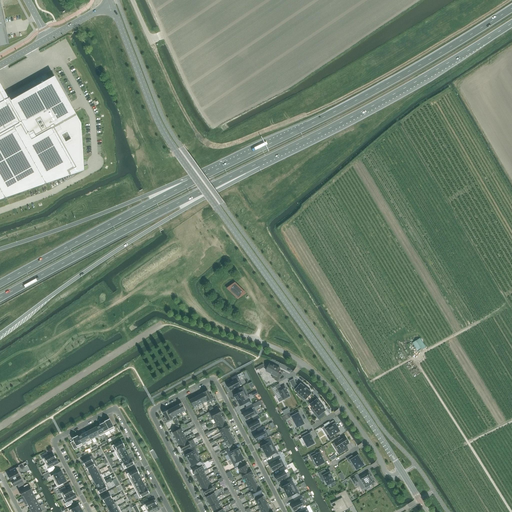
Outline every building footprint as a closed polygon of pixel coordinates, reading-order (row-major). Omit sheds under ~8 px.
[(0,84),(0,200),(4,199),(25,192),(45,185),(84,171),(83,159),(81,124),(55,78),(49,81),(11,102),(9,98),(8,99),(0,84)] [(229,288),(236,298),(243,293),(236,284),(229,288)] [(256,301),(251,305),(257,313),(262,309),(256,301)] [(426,347),(420,338),(412,343),(418,352),(426,347)] [(280,369),(276,367),(274,366),(270,364),(266,371),(273,375),(272,377),(275,379),(275,380),(278,382),(282,375),(279,373),(280,369)] [(238,379),(237,375),(231,378),(233,381),(226,385),(230,391),(239,386),(241,384),(238,379)] [(297,395),(301,398),(302,396),(306,399),(312,393),(308,389),(305,387),(301,384),(299,386),(296,384),(293,379),(290,381),(293,386),(296,389),(295,390),(299,393),(297,395)] [(272,388),(278,399),(282,397),(283,400),(290,396),(285,386),(281,388),(279,384),(272,388)] [(236,401),(245,396),(243,391),(245,390),(243,387),(237,390),(239,393),(234,396),(235,397),(234,397),(236,400),(235,401),(236,401)] [(207,401),(207,402),(214,399),(211,394),(210,395),(207,390),(202,393),(207,401)] [(202,404),(207,401),(202,393),(198,396),(202,404)] [(194,398),(198,406),(202,404),(198,396),(194,398)] [(236,401),(236,402),(237,402),(238,405),(239,405),(239,406),(244,404),(246,407),(252,404),(250,400),(248,401),(245,396),(236,401)] [(189,400),(193,409),(198,406),(194,398),(189,400)] [(319,415),(317,417),(319,420),(326,415),(323,412),(326,410),(317,399),(310,405),(313,408),(311,410),(314,413),(316,412),(319,415)] [(177,406),(181,414),(185,411),(186,412),(186,411),(181,403),(177,406)] [(243,415),(242,415),(243,415),(244,419),(245,419),(245,420),(251,417),(255,415),(257,414),(254,408),(252,405),(246,407),(248,410),(242,414),(243,415)] [(172,408),(176,416),(181,414),(177,406),(172,408)] [(172,419),(176,416),(172,408),(168,410),(167,410),(172,419)] [(212,411),(210,412),(208,413),(212,419),(213,419),(221,414),(219,409),(214,411),(213,410),(212,411)] [(172,419),(167,410),(162,413),(165,417),(163,418),(166,423),(173,420),(172,419)] [(298,428),(305,424),(299,413),(295,415),(293,411),(287,414),(289,418),(292,417),(298,428)] [(223,419),(221,414),(213,419),(215,423),(223,419)] [(260,419),(258,415),(258,416),(252,418),(254,421),(247,425),(249,427),(248,427),(249,427),(250,429),(249,429),(250,429),(251,431),(261,426),(257,420),(260,419)] [(114,429),(109,419),(104,421),(109,431),(114,429)] [(223,419),(215,423),(218,428),(226,423),(223,419)] [(109,431),(104,421),(104,422),(100,424),(105,434),(109,431)] [(226,423),(218,428),(220,432),(228,428),(229,428),(226,423)] [(333,425),(331,423),(330,423),(325,427),(329,434),(327,436),(330,441),(335,438),(334,435),(337,433),(338,433),(341,431),(339,428),(338,428),(335,424),(333,425)] [(99,434),(100,436),(105,434),(100,424),(99,425),(100,425),(95,427),(99,434)] [(258,429),(260,432),(253,436),(256,442),(266,437),(268,436),(265,430),(264,426),(258,429)] [(91,430),(95,437),(99,434),(95,427),(91,430)] [(175,437),(183,433),(181,428),(172,433),(175,437)] [(231,433),(228,428),(220,432),(222,437),(231,433)] [(90,439),(95,437),(91,430),(86,432),(90,439)] [(86,441),(85,442),(86,443),(91,441),(90,439),(86,432),(82,434),(86,441)] [(302,434),(303,437),(308,447),(314,444),(315,444),(315,443),(313,440),(313,439),(312,438),(312,437),(310,434),(309,434),(308,434),(307,432),(302,434)] [(177,442),(186,437),(183,433),(175,437),(177,442)] [(225,441),(233,437),(231,433),(222,437),(225,441)] [(77,436),(81,444),(85,442),(86,441),(82,434),(78,437),(77,436)] [(77,448),(82,445),(81,444),(77,436),(72,438),(77,448)] [(188,442),(186,437),(177,442),(180,446),(188,442)] [(233,437),(225,441),(228,448),(232,446),(232,444),(236,442),(235,442),(234,440),(235,440),(234,440),(233,437)] [(337,451),(339,455),(348,449),(346,446),(349,443),(348,441),(346,439),(345,437),(335,443),(339,450),(337,451)] [(263,452),(272,448),(274,447),(270,438),(264,441),(266,444),(261,447),(261,448),(263,452),(262,452),(263,452)] [(121,441),(112,446),(114,451),(124,446),(121,441)] [(192,446),(189,441),(188,442),(180,446),(179,446),(182,451),(192,446)] [(124,446),(114,451),(117,455),(126,451),(123,446),(124,446)] [(189,450),(190,453),(185,456),(186,457),(185,457),(187,460),(187,461),(197,456),(194,451),(196,450),(194,447),(189,450)] [(263,452),(263,453),(265,456),(266,456),(266,458),(271,455),(273,458),(278,455),(274,447),(272,448),(263,452)] [(226,451),(230,459),(241,453),(241,452),(241,453),(239,449),(239,450),(238,448),(233,451),(231,448),(226,451)] [(65,461),(70,459),(65,450),(61,452),(65,461)] [(117,455),(119,460),(121,459),(128,455),(126,451),(117,455)] [(318,466),(320,465),(321,465),(324,463),(325,462),(320,453),(316,455),(315,452),(309,455),(312,460),(314,459),(318,466)] [(48,456),(46,453),(41,456),(45,464),(56,458),(53,453),(48,456)] [(242,454),(241,454),(241,453),(230,459),(234,467),(240,464),(238,462),(243,459),(243,458),(243,457),(242,454)] [(95,461),(92,455),(82,461),(85,466),(95,461)] [(131,459),(130,459),(128,455),(121,459),(123,463),(131,459)] [(201,460),(199,461),(197,456),(187,461),(188,462),(189,465),(190,465),(191,466),(196,464),(197,466),(203,464),(201,460)] [(273,459),(275,462),(269,465),(270,466),(269,466),(271,470),(272,470),(272,471),(282,466),(284,465),(281,459),(279,456),(273,459)] [(347,459),(349,462),(351,460),(357,469),(364,465),(364,464),(362,461),(362,462),(358,456),(354,458),(352,456),(347,459)] [(55,469),(53,466),(58,463),(56,458),(45,464),(49,472),(55,469)] [(123,463),(121,464),(124,469),(134,464),(131,459),(123,463)] [(88,470),(97,465),(95,461),(85,466),(88,471),(88,470)] [(241,474),(249,469),(248,467),(248,466),(247,465),(247,464),(243,466),(242,465),(238,467),(241,473),(241,474)] [(88,470),(90,475),(97,471),(100,470),(97,465),(88,470)] [(11,481),(22,475),(19,470),(20,469),(18,466),(12,470),(14,472),(8,475),(11,481)] [(195,476),(204,472),(205,471),(202,466),(193,471),(195,476)] [(279,470),(281,473),(274,476),(278,482),(287,477),(284,471),(286,470),(285,467),(279,470)] [(136,469),(126,474),(129,479),(139,474),(136,469)] [(244,478),(252,474),(250,469),(249,469),(241,474),(241,473),(240,474),(243,479),(244,479),(244,478)] [(333,478),(332,475),(330,472),(327,473),(325,470),(318,473),(320,477),(323,476),(325,480),(328,485),(331,484),(332,485),(335,484),(334,482),(335,482),(333,478)] [(64,476),(61,471),(56,474),(56,473),(53,474),(53,475),(51,476),(54,481),(64,476)] [(100,475),(97,471),(90,475),(93,479),(100,476),(100,475)] [(198,481),(206,476),(204,472),(195,476),(198,481)] [(361,480),(366,488),(375,482),(373,478),(372,478),(371,476),(372,476),(371,476),(369,472),(360,478),(357,474),(351,478),(354,484),(361,480)] [(104,479),(101,474),(100,475),(100,476),(93,479),(95,484),(104,479)] [(139,474),(129,479),(132,484),(141,479),(139,474)] [(244,478),(244,479),(246,483),(254,479),(252,474),(244,478)] [(24,480),(22,475),(11,481),(14,486),(19,483),(21,486),(27,482),(25,480),(24,480)] [(64,476),(54,481),(57,486),(66,481),(64,476)] [(200,485),(208,481),(206,476),(198,481),(200,485)] [(287,484),(282,487),(283,488),(282,489),(284,492),(283,492),(284,492),(284,493),(295,487),(291,478),(285,481),(287,484)] [(97,488),(106,484),(104,479),(95,484),(97,488)] [(141,479),(132,484),(134,489),(143,484),(141,479)] [(246,483),(248,487),(257,483),(254,479),(246,483)] [(202,490),(211,485),(208,481),(200,485),(202,489),(202,490)] [(259,488),(259,487),(257,483),(248,487),(251,492),(259,488)] [(32,491),(32,492),(33,491),(30,486),(29,487),(28,484),(22,487),(24,490),(19,492),(22,497),(32,491)] [(106,484),(97,488),(96,488),(99,494),(109,489),(106,484)] [(143,484),(134,489),(137,493),(146,488),(143,484)] [(202,490),(202,489),(202,490),(205,495),(214,490),(212,485),(211,485),(202,490)] [(74,493),(71,488),(66,490),(64,487),(59,490),(63,498),(74,493)] [(254,499),(258,496),(258,495),(262,492),(259,487),(259,488),(251,492),(250,492),(253,499),(254,499)] [(300,495),(295,487),(284,493),(285,493),(284,493),(284,494),(285,493),(286,497),(287,496),(287,498),(292,495),(294,498),(300,495)] [(146,488),(137,493),(139,498),(149,493),(146,488)] [(336,511),(342,511),(348,509),(344,500),(350,498),(346,490),(340,493),(341,495),(336,497),(338,500),(331,503),(336,511)] [(24,497),(26,501),(34,496),(32,492),(32,491),(22,497),(23,498),(24,497)] [(66,507),(73,503),(71,500),(76,498),(74,493),(63,498),(65,503),(65,504),(66,507)] [(104,502),(112,498),(109,493),(101,497),(104,503),(105,502),(104,502)] [(217,497),(214,493),(206,497),(208,502),(217,497)] [(26,501),(27,504),(26,504),(27,506),(28,505),(37,501),(34,496),(26,501)] [(254,499),(258,505),(266,501),(265,498),(264,498),(263,496),(264,496),(259,498),(258,496),(254,499)] [(291,506),(290,506),(290,507),(291,506),(292,510),(293,510),(294,511),(303,506),(305,505),(302,499),(300,496),(295,499),(296,502),(290,505),(291,506)] [(211,506),(219,502),(217,497),(208,502),(211,506)] [(107,506),(114,503),(112,498),(104,502),(105,502),(107,506)] [(147,499),(140,502),(142,506),(143,505),(145,510),(156,505),(154,500),(149,502),(147,499)] [(31,510),(39,506),(37,501),(28,505),(30,508),(29,509),(30,511),(31,510)] [(258,505),(260,510),(268,505),(266,501),(258,505)] [(116,502),(114,503),(107,506),(109,511),(116,507),(118,506),(116,502)] [(213,511),(221,507),(219,502),(211,506),(213,511)]
